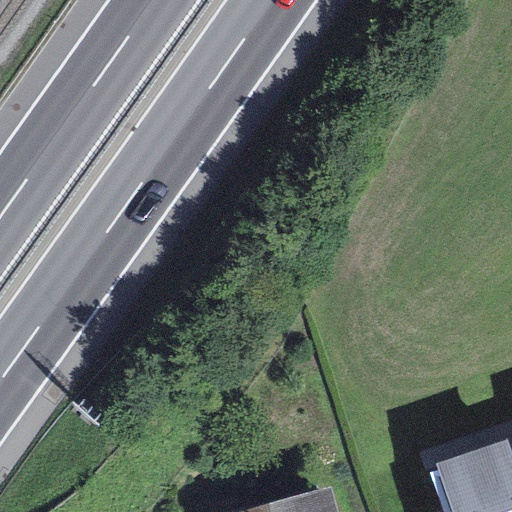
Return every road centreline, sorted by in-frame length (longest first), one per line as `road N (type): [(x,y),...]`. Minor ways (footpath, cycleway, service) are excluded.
road 1 (trunk): [(0,384),(270,0)]
road 2 (trunk): [(151,0),(0,214)]
